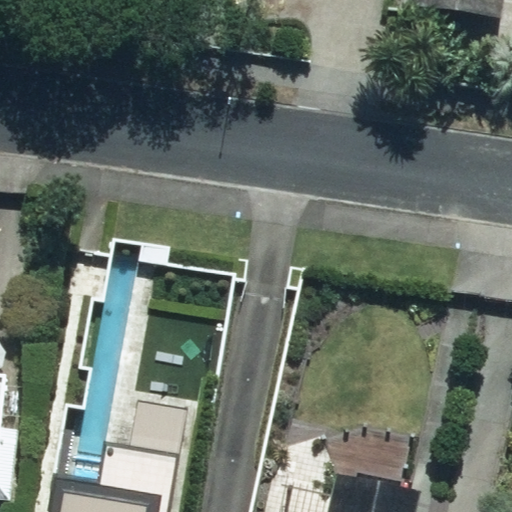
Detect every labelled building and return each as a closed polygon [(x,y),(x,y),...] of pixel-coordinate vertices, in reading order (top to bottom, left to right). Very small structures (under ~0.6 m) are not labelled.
[(511,0),(412,0),(412,5),(511,15),(511,0)] [(34,373),(0,369),(0,473),(24,476),(34,373)] [(200,400),(132,391),(124,451),(192,460),(200,400)] [(445,511),(450,489),(360,471),(350,511),(445,511)] [(150,511),(151,509),(46,489),(41,511),(150,511)]
